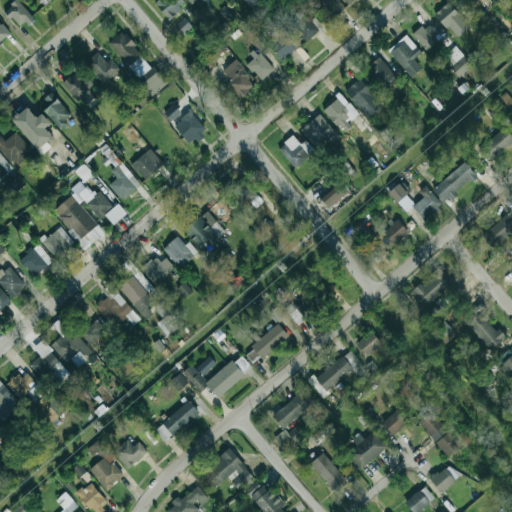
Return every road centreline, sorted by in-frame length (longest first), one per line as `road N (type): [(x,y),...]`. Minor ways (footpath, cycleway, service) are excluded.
road 1 (residential): [(0,348),(403,0)]
road 2 (residential): [(142,511),(235,415),(511,175)]
road 3 (residential): [(129,0),(377,293)]
road 4 (residential): [(0,92),(107,0)]
road 5 (residential): [(235,415),(318,511)]
